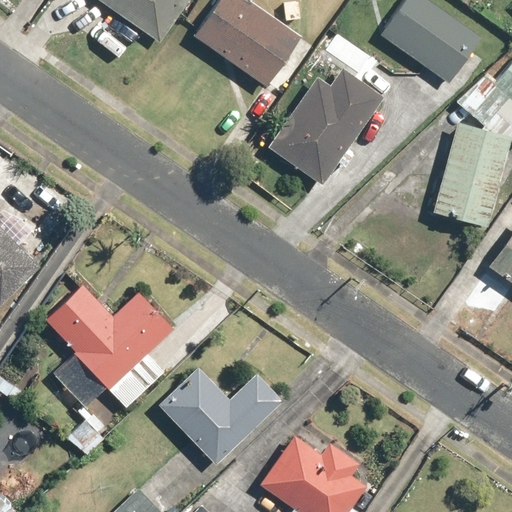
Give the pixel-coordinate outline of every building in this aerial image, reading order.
[(107,0),(112,3),(111,3),(158,36),(183,0),(107,0)] [(297,40),(241,0),(218,0),(194,34),(265,85),(297,40)] [(424,0),(408,0),(383,35),(445,79),(475,36),(424,0)] [(370,61),(335,37),(325,52),(360,75),(370,61)] [(318,181),(378,96),(329,62),(270,147),(318,181)] [(511,65),(495,85),(511,99),(511,65)] [(433,209),(485,223),(508,135),(456,121),(433,209)] [(0,225),(0,299),(37,267),(0,225)] [(511,227),(485,266),(511,284),(511,227)] [(94,366),(108,381),(165,330),(135,297),(112,319),(83,286),(49,315),(94,367),(94,366)] [(254,376),(228,402),(198,371),(162,405),(213,459),(238,435),(246,428),(249,425),(276,398),(254,376)] [(81,450),(104,426),(90,413),(67,437),(81,450)] [(292,439),(262,483),(304,511),(340,511),(360,484),(292,439)] [(159,511),(141,492),(118,511),(159,511)] [(0,511),(13,511),(0,498),(0,511)]
